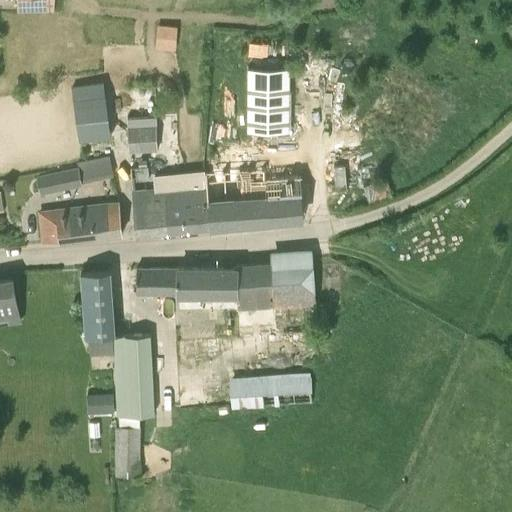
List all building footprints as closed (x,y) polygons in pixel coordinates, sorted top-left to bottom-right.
[(161,44),(181,46),(182,23),(162,22),(161,44)] [(248,130),(288,130),(289,66),(248,66),(248,130)] [(108,79),(76,84),(85,139),(117,134),(108,79)] [(163,148),(162,114),(133,114),(134,149),(163,148)] [(60,188),(82,183),(81,180),(112,174),(108,156),(77,163),(78,168),(37,177),(41,192),(60,188)] [(296,162),(207,171),(210,224),(261,219),(301,215),(296,162)] [(137,232),(210,224),(207,171),(187,174),(188,185),(133,190),(134,212),(137,232)] [(91,205),(96,235),(121,231),(119,203),(91,205)] [(39,210),(43,243),(96,235),(91,205),(91,204),(39,210)] [(178,267),(137,267),(136,291),(180,291),(181,295),(237,295),(239,309),(240,336),(279,333),(279,339),(319,337),(313,259),(235,265),(236,266),(178,266),(178,267)] [(89,336),(115,335),(110,269),(81,271),(86,336),(89,336)] [(0,311),(21,307),(17,277),(0,279),(0,311)] [(283,389),(316,388),(316,370),(235,373),(236,405),(284,403),(283,389)] [(91,391),(92,411),(119,410),(118,390),(91,391)]
